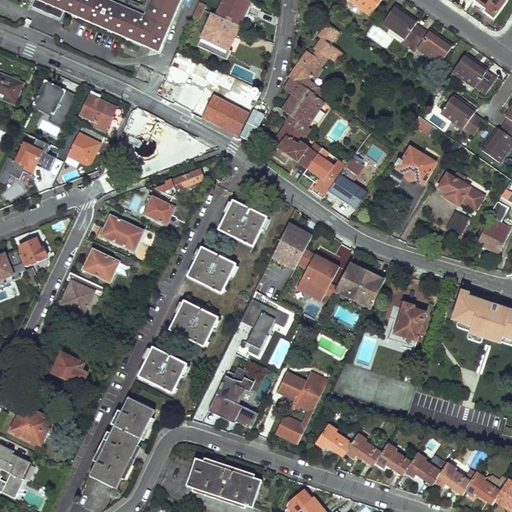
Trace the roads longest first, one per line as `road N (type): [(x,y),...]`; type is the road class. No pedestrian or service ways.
road 1 (residential): [(120,511),(160,447),(178,435),(426,511)]
road 2 (residential): [(244,157),(372,245),(511,288)]
road 3 (residential): [(0,38),(123,90),(244,157)]
road 4 (residential): [(0,391),(97,190)]
road 5 (residential): [(244,157),(278,70),(290,0)]
